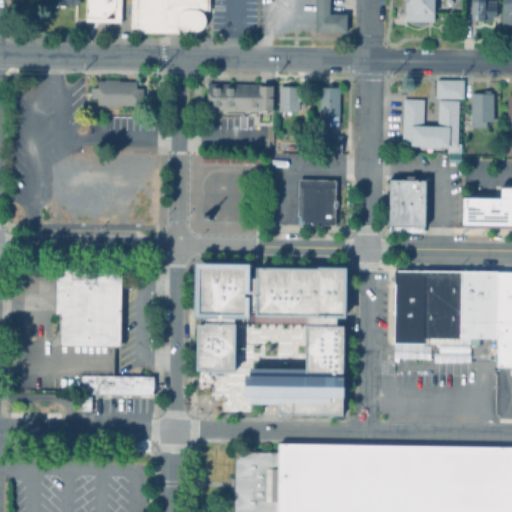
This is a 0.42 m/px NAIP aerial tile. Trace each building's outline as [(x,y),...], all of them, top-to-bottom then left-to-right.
[(118,0),(118,21),(84,20),(84,0),(118,0)] [(198,10),(201,12),(203,16),(203,19),(203,23),(201,26),(198,28),(194,30),(184,30),(181,29),(178,27),(177,26),(177,31),(134,31),(134,27),(128,27),(128,0),(206,0),(206,10),(198,10)] [(329,0),(329,11),(347,12),(346,31),(315,30),(315,0),(329,0)] [(432,0),(432,19),(403,18),(403,0),(432,0)] [(494,0),(494,15),(490,15),(490,18),(469,18),(469,0),(494,0)] [(511,0),(511,22),(500,22),(499,22),(499,0),(511,0)] [(119,78),(119,79),(136,80),(136,86),(144,87),(143,105),(120,103),(119,105),(106,105),(106,103),(97,103),(97,97),(90,96),(91,85),(97,86),(98,79),(105,79),(105,77),(119,78)] [(461,82),(461,97),(433,96),(434,81),(434,77),(461,78),(461,82)] [(290,82),(290,85),(298,85),(298,90),(303,90),(303,98),(298,98),(298,110),(291,110),(291,112),(287,112),(287,110),(279,110),(279,84),(287,84),(287,82),(290,82)] [(205,84),(270,84),(270,109),(205,109),(205,84)] [(340,86),(340,115),(339,115),(339,123),(329,123),(329,114),(320,114),(320,85),(340,86)] [(488,88),(488,91),(491,91),(491,119),(484,119),(484,124),(468,124),(468,91),(481,91),(481,88),(488,88)] [(425,123),(425,146),(417,146),(417,143),(399,143),(401,95),(411,95),(411,97),(421,97),(420,123),(425,123)] [(425,146),(425,123),(435,124),(436,97),(456,98),(455,142),(459,142),(458,151),(445,150),(445,145),(438,145),(438,146),(425,146)] [(342,134),(342,151),(324,151),(324,134),(342,134)] [(511,135),(511,153),(500,153),(500,135),(511,135)] [(85,157),(84,213),(69,212),(70,175),(82,176),(83,157),(85,157)] [(84,213),(85,157),(101,158),(100,176),(145,177),(145,178),(148,178),(147,204),(127,203),(127,214),(84,213)] [(296,179),(333,179),(333,224),(296,224),(296,179)] [(386,225),(387,179),(423,180),(423,225),(386,225)] [(511,223),(459,223),(460,197),(498,197),(498,184),(511,184),(511,223)] [(327,395),(327,401),(266,401),(247,400),(247,395),(242,395),(243,369),(194,369),(194,323),(195,323),(195,317),(192,317),(192,261),(247,262),(247,277),(253,277),(253,266),(344,267),(344,316),(334,316),(334,325),(341,325),(341,395),(327,395)] [(53,267),(119,268),(118,347),(56,346),(56,314),(52,314),(53,267)] [(393,269),(422,269),(421,336),(421,343),(392,343),(393,269)] [(421,336),(422,269),(458,270),(458,336),(421,336)] [(458,270),(495,270),(494,321),(494,336),(458,336),(458,270)] [(511,321),(494,321),(495,270),(511,270),(511,321)] [(511,321),(511,367),(494,367),(494,336),(494,321),(511,321)] [(78,375),(151,375),(151,395),(78,395),(78,375)] [(232,511),(233,454),(277,455),(277,444),(511,447),(511,511),(232,511)]
